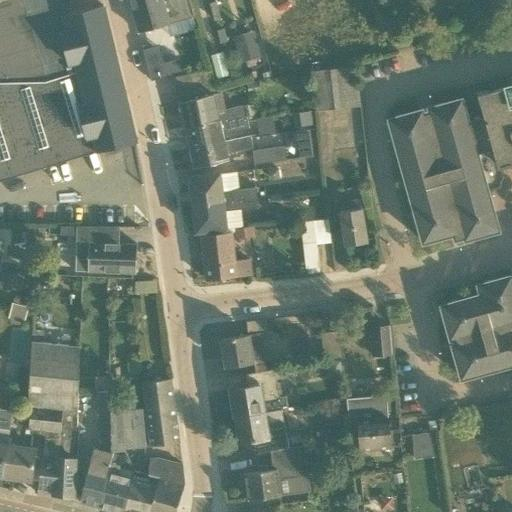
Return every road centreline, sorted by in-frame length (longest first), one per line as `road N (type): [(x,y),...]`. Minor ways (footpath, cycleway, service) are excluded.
road 1 (residential): [(178,309),(404,283),(511,255)]
road 2 (residential): [(112,0),(159,174),(178,309)]
road 3 (residential): [(202,511),(178,309)]
